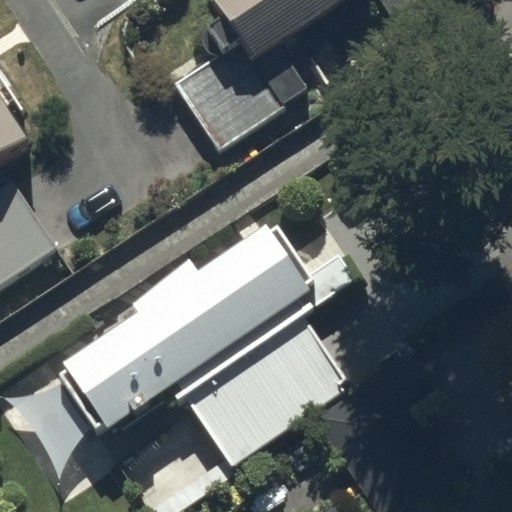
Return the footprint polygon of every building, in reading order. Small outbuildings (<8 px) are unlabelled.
[(181,100),(224,164),(313,106),(289,69),(380,9),(396,32),(444,0),(256,0),(220,24),(243,59),(181,100)] [(0,306),(63,265),(12,189),(39,171),(0,113),(0,306)] [(305,333),(360,295),(344,271),(311,294),(284,254),(208,305),(200,293),(141,332),(149,344),(66,400),(106,458),(111,454),(116,461),(187,412),(236,484),(354,405),(305,333)] [(319,432),(373,511),(435,511),(466,491),(391,383),(319,432)] [(336,511),(330,502),(314,511),(336,511)]
